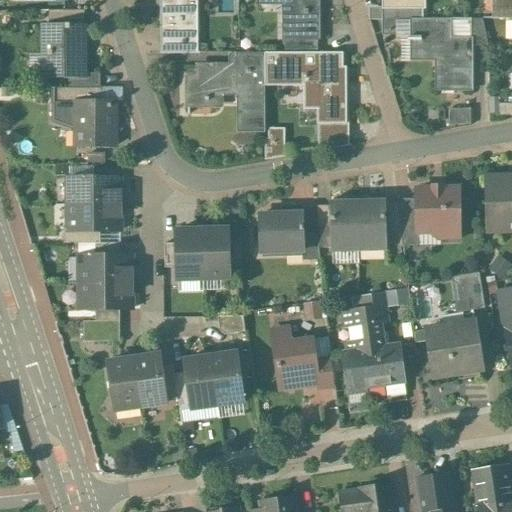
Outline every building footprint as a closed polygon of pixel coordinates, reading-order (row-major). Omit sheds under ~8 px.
[(161,0),(162,54),(198,54),(198,0),(161,0)] [(284,0),(285,42),(286,42),(287,54),(318,54),(318,42),(319,42),(318,0),(284,0)] [(511,0),(496,0),(497,19),(511,19),(511,0)] [(87,11),(49,11),(49,26),(46,26),(46,57),(50,57),(50,71),(47,72),(47,73),(67,72),(67,75),(68,75),(86,75),(86,74),(86,46),(87,32),(87,11)] [(482,19),(470,20),(470,48),(489,47),(482,19)] [(452,20),(413,20),(413,38),(410,38),(409,41),(416,41),(416,57),(436,57),(436,91),(438,91),(437,89),(452,89),(452,91),(471,91),(471,56),(466,56),(466,39),(452,39),(452,20)] [(222,71),(222,67),(201,68),(201,79),(190,79),(189,116),(211,116),(212,111),(221,111),(221,105),(234,105),(235,93),(241,93),(241,131),(265,131),(265,83),(265,54),(234,54),(234,70),(222,71)] [(287,54),(265,54),(265,83),(285,83),(285,77),(304,77),(304,83),(309,83),(309,81),(318,81),(318,123),(320,124),(344,124),(344,122),(345,79),(338,78),(339,70),(341,70),(341,54),(318,54),(287,54)] [(68,75),(68,89),(101,89),(101,74),(86,74),(86,75),(68,75)] [(68,89),(54,89),(54,104),(77,104),(77,148),(114,148),(114,102),(102,102),(102,89),(68,89)] [(511,104),(501,104),(500,115),(511,116),(511,104)] [(452,108),(452,125),(474,124),(473,107),(452,108)] [(344,124),(320,124),(320,151),(348,146),(348,122),(344,122),(344,124)] [(120,178),(68,178),(68,205),(120,205),(120,178)] [(511,178),(492,179),(494,230),(511,229),(511,178)] [(459,232),(459,189),(416,190),(417,200),(417,233),(418,233),(459,232)] [(417,200),(397,200),(397,204),(403,246),(419,245),(418,233),(417,233),(417,200)] [(358,201),(330,202),(330,206),(331,248),(359,247),(358,201)] [(385,201),(358,201),(359,247),(387,247),(386,204),(385,201)] [(397,204),(386,204),(387,247),(403,246),(397,204)] [(120,205),(68,205),(68,231),(69,232),(100,232),(120,232),(120,205)] [(330,206),(314,206),(317,233),(319,248),(331,248),(330,206)] [(303,215),(259,217),(260,252),(289,251),(290,246),(303,245),(304,245),(304,233),(303,215)] [(228,230),(202,231),(203,281),(217,281),(217,279),(229,278),(229,269),(228,242),(228,230)] [(100,232),(69,232),(68,231),(65,231),(65,244),(95,244),(100,244),(100,232)] [(202,231),(176,232),(176,244),(177,268),(177,280),(190,279),(190,281),(203,281),(202,231)] [(317,233),(304,233),(304,245),(303,245),(303,261),(320,260),(319,248),(317,233)] [(240,242),(228,242),(229,269),(241,268),(240,242)] [(100,244),(95,244),(96,256),(119,256),(119,244),(100,244)] [(176,244),(164,244),(165,268),(177,268),(176,244)] [(96,256),(80,256),(80,283),(132,283),(131,256),(96,256)] [(479,273),(465,276),(471,311),(485,309),(479,273)] [(132,283),(80,283),(80,310),(96,310),(120,310),(132,310),(132,283)] [(511,290),(500,293),(511,366),(511,365),(511,290)] [(360,309),(341,312),(344,330),(349,329),(351,341),(345,342),(347,353),(342,354),(348,395),(367,392),(366,388),(405,382),(400,346),(389,347),(388,336),(381,337),(377,309),(386,307),(384,293),(358,297),(360,309)] [(324,301),(306,302),(307,318),(325,317),(324,301)] [(120,310),(96,310),(96,322),(120,322),(120,310)] [(243,317),(218,317),(220,331),(225,335),(245,332),(243,317)] [(96,322),(84,322),(84,342),(120,342),(120,322),(96,322)] [(476,327),(445,332),(444,328),(427,331),(435,378),(484,370),(476,327)] [(289,337),(273,339),(279,382),(316,377),(317,377),(315,361),(312,341),(290,344),(289,337)] [(236,354),(211,358),(218,407),(231,405),(231,403),(243,401),(236,354)] [(160,356),(134,360),(141,409),(155,407),(154,405),(167,403),(166,399),(161,368),(160,356)] [(211,358),(185,361),(188,385),(192,409),(204,407),(204,409),(218,407),(211,358)] [(330,359),(315,361),(317,377),(316,377),(318,389),(334,387),(330,359)] [(134,360),(108,363),(115,410),(128,409),(128,411),(141,409),(134,360)] [(173,366),(161,368),(166,399),(178,397),(176,387),(173,366)] [(188,385),(176,387),(178,397),(180,410),(192,409),(188,385)] [(340,430),(340,408),(323,407),(323,429),(340,430)] [(511,498),(507,465),(474,470),(479,506),(511,501),(511,498)] [(449,474),(417,479),(422,511),(431,510),(454,507),(449,474)] [(393,511),(390,485),(358,489),(358,492),(339,494),(341,511),(393,511)] [(296,511),(294,499),(261,504),(263,511),(262,511),(296,511)] [(511,511),(511,501),(479,506),(479,511),(511,511)]
